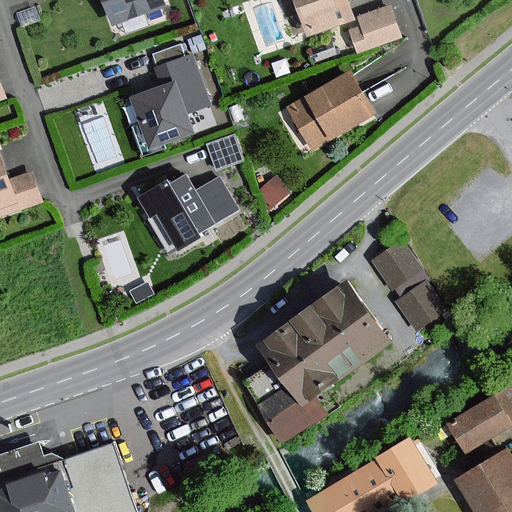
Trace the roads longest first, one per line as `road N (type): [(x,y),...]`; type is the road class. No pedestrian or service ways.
road 1 (secondary): [(511,68),(207,318),(145,350),(0,403)]
road 2 (residential): [(0,14),(70,215)]
road 3 (track): [(221,346),(300,511)]
road 4 (residential): [(400,0),(422,65),(378,95)]
